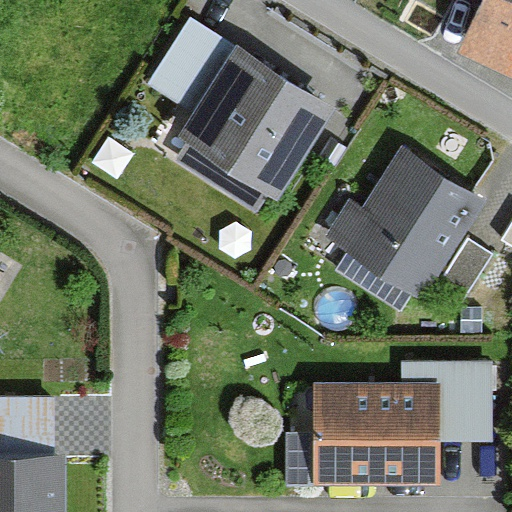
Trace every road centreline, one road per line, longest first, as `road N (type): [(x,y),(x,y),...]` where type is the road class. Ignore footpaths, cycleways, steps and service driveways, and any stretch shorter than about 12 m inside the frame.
road 1 (residential): [(0,171),(137,252),(136,511)]
road 2 (unclassified): [(316,0),(511,119)]
